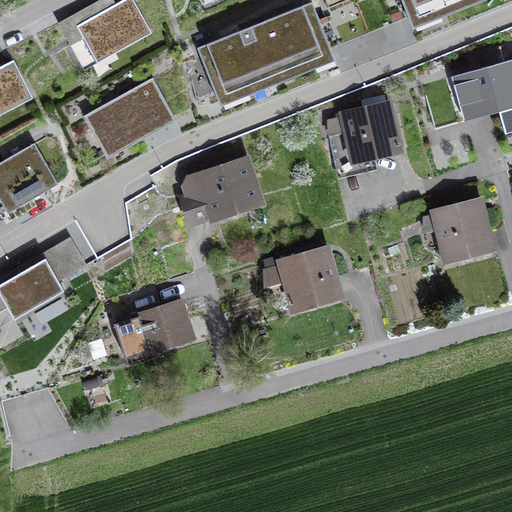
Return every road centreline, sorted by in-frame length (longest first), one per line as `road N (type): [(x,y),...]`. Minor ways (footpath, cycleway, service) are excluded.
road 1 (residential): [(63,212),(134,173),(511,16)]
road 2 (residential): [(241,393),(511,314)]
